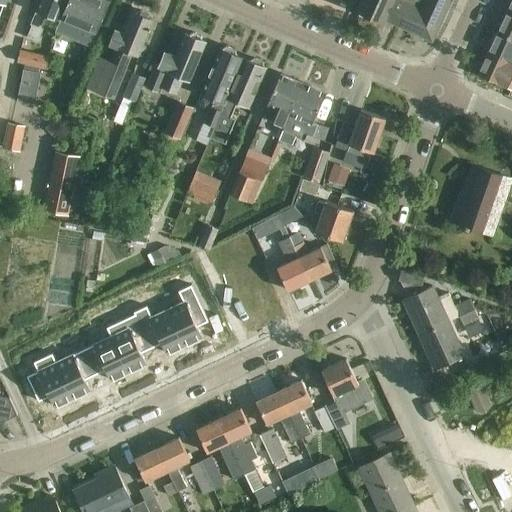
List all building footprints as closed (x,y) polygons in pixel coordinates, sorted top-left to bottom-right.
[(58,19),(65,0),(39,0),(30,24),(32,24),(27,37),(37,41),(42,29),(41,28),(42,23),(56,29),(58,19)] [(57,28),(56,31),(91,45),(96,33),(109,1),(106,0),(68,0),(61,18),(57,28)] [(385,19),(396,24),(406,0),(360,0),(356,10),(383,23),(385,19)] [(406,0),(396,24),(432,41),(450,0),(406,0)] [(511,11),(508,9),(498,30),(511,36),(511,11)] [(100,57),(87,87),(103,94),(108,96),(127,51),(131,53),(137,56),(137,55),(142,55),(146,46),(143,43),(148,29),(150,30),(151,27),(149,26),(152,19),(149,18),(148,13),(141,10),(137,13),(133,11),(124,34),(114,30),(108,44),(117,48),(111,62),(100,57)] [(511,36),(498,30),(488,52),(511,62),(511,36)] [(155,64),(146,86),(159,91),(161,86),(177,92),(183,77),(190,80),(205,42),(202,40),(201,35),(193,32),(189,35),(185,33),(175,56),(165,52),(159,66),(155,64)] [(222,49),(220,48),(201,92),(220,100),(216,109),(211,107),(205,122),(214,126),(239,67),(243,57),(236,54),(235,50),(226,46),(222,49)] [(511,62),(488,52),(478,74),(507,87),(511,89),(511,87),(511,81),(510,81),(511,75),(511,62)] [(250,60),(243,57),(239,67),(214,126),(215,126),(210,136),(225,142),(234,119),(229,117),(236,100),(249,106),(265,68),(266,67),(264,66),(263,61),(254,58),(250,60)] [(37,89),(49,91),(54,64),(42,62),(37,89)] [(24,70),(18,101),(31,103),(37,72),(24,70)] [(145,78),(133,73),(123,97),(135,102),(145,78)] [(284,126),(303,82),(280,73),(267,104),(276,108),(271,120),(284,126),(282,129),(282,130),(284,126)] [(279,138),(279,139),(292,144),(296,136),(305,140),(307,134),(323,140),(328,127),(313,121),(325,92),(303,82),(284,126),(282,130),(279,138)] [(178,102),(165,131),(181,137),(193,108),(178,102)] [(344,121),(336,145),(347,149),(346,150),(369,158),(371,151),(373,152),(385,118),(361,109),(355,125),(344,121)] [(30,114),(28,136),(38,137),(40,115),(30,114)] [(25,125),(8,122),(4,147),(20,150),(25,125)] [(57,151),(52,177),(45,209),(66,214),(73,182),(78,156),(57,151)] [(352,154),(349,170),(366,174),(370,158),(352,154)] [(239,172),(230,194),(242,199),(246,201),(256,178),(261,181),(268,164),(246,155),(239,172)] [(338,182),(344,160),(331,156),(324,178),(338,182)] [(310,160),(304,177),(318,182),(324,164),(310,160)] [(458,204),(452,220),(479,230),(484,214),(494,217),(508,177),(474,165),(464,193),(467,194),(463,205),(458,204)] [(196,170),(187,193),(212,204),(222,181),(221,181),(196,170)] [(303,179),(299,189),(316,195),(319,184),(303,179)] [(319,200),(315,211),(322,214),(316,231),(343,240),(353,210),(326,201),(326,203),(319,200)] [(224,215),(222,236),(235,237),(237,216),(224,215)] [(199,244),(209,248),(217,229),(207,225),(199,244)] [(106,245),(108,233),(92,231),(90,242),(106,245)] [(298,232),(289,236),(310,280),(332,270),(321,246),(308,252),(298,232)] [(288,290),(310,280),(289,236),(280,240),(284,249),(283,250),(288,261),(277,267),(288,290)] [(254,243),(241,247),(246,261),(258,257),(254,243)] [(419,334),(448,320),(459,315),(474,308),(470,299),(454,306),(448,292),(438,297),(432,285),(423,290),(421,286),(424,274),(401,269),(398,280),(401,281),(408,297),(403,299),(407,307),(408,307),(412,315),(410,315),(419,334)] [(183,301),(168,309),(185,345),(202,336),(197,325),(208,320),(191,284),(178,290),(183,301)] [(83,327),(112,314),(105,298),(76,311),(83,327)] [(146,305),(134,311),(135,314),(135,313),(151,347),(162,342),(167,353),(185,345),(168,309),(152,316),(146,305)] [(474,308),(459,315),(463,325),(479,318),(474,308)] [(135,314),(107,327),(111,336),(111,335),(129,371),(146,363),(141,352),(151,347),(135,313),(135,314)] [(448,320),(419,334),(427,352),(429,352),(433,360),(431,360),(435,369),(464,356),(448,320)] [(111,336),(83,348),(95,374),(106,369),(111,380),(129,371),(111,335),(111,336)] [(56,361),(55,362),(73,398),(90,389),(85,379),(95,374),(83,348),(56,361)] [(38,370),(27,375),(39,401),(50,395),(55,406),(73,398),(55,362),(56,361),(52,353),(34,361),(38,370)] [(363,380),(358,383),(346,358),(322,370),(336,400),(326,405),(327,405),(337,426),(337,427),(348,422),(342,411),(371,397),(363,380)] [(301,379),(280,389),(302,436),(310,433),(298,409),(311,403),(312,403),(301,379)] [(472,382),(467,389),(476,412),(486,413),(491,405),(488,398),(486,394),(485,390),(482,383),(472,382)] [(302,436),(280,389),(256,400),(267,424),(268,423),(280,417),(292,441),(302,436)] [(0,423),(17,415),(9,397),(0,395),(0,423)] [(325,406),(314,411),(325,432),(336,427),(337,427),(337,426),(327,405),(326,405),(325,405),(325,406)] [(239,408),(219,418),(245,473),(254,491),(264,487),(255,469),(256,468),(252,459),(257,456),(250,442),(245,444),(241,436),(250,431),(250,432),(251,431),(240,407),(239,408)] [(245,473),(219,418),(197,428),(196,428),(207,452),(208,451),(218,446),(233,479),(245,473)] [(259,433),(272,462),(285,456),(272,427),(259,433)] [(177,438),(157,447),(178,491),(186,486),(177,466),(188,460),(188,461),(190,460),(178,437),(177,437),(177,438)] [(178,491),(157,447),(136,457),(135,457),(134,457),(145,481),(147,480),(146,480),(167,470),(172,481),(163,486),(168,495),(178,491)] [(358,467),(370,493),(403,478),(390,452),(358,467)] [(211,455),(202,460),(215,488),(224,484),(211,455)] [(203,493),(215,488),(202,460),(190,465),(203,493)] [(314,466),(283,480),(288,491),(289,493),(320,479),(319,478),(314,466)] [(105,476),(98,479),(74,490),(84,511),(95,511),(117,502),(119,507),(131,501),(115,467),(103,472),(105,476)] [(370,493),(378,511),(399,511),(415,505),(403,478),(370,493)] [(143,500),(148,511),(161,511),(163,511),(149,484),(137,489),(143,500)] [(23,510),(22,510),(22,511),(60,511),(53,496),(52,497),(23,510)] [(148,511),(143,500),(129,507),(131,511),(148,511)]
